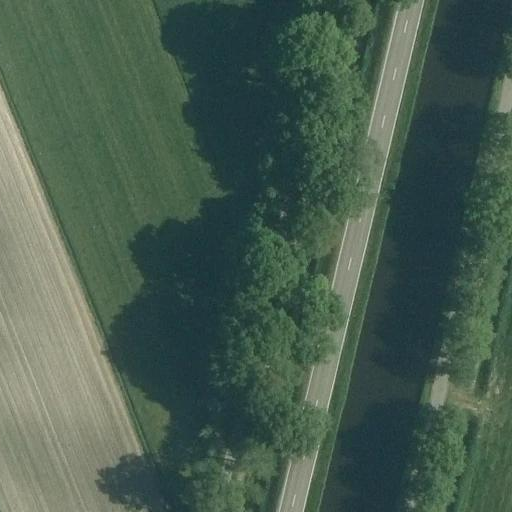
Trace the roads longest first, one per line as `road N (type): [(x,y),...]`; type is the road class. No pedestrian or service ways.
road 1 (secondary): [(290,511),(410,0)]
road 2 (unclassified): [(410,511),(511,77)]
